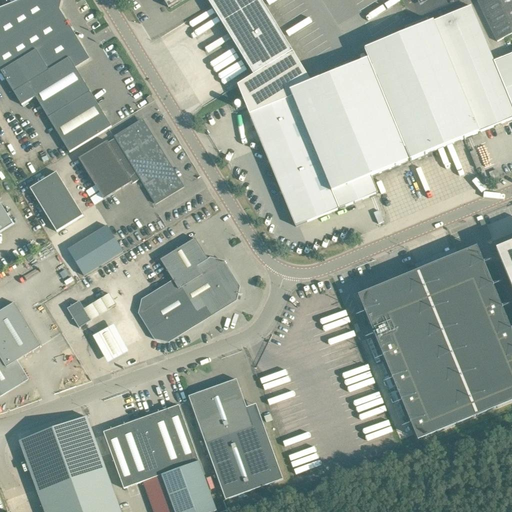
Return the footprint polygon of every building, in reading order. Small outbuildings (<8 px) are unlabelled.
[(22,0),(0,9),(0,69),(22,106),(36,97),(70,153),(112,127),(75,67),(88,59),(71,30),(72,27),(68,20),(64,20),(58,10),(60,0),(22,0)] [(165,0),(171,9),(184,0),(207,0),(254,76),(238,85),(250,115),(293,97),(291,91),(312,82),(261,0),(165,0)] [(511,0),(476,0),(497,42),(511,34),(511,0)] [(293,97),(250,115),(296,227),(378,194),(371,177),(511,119),(511,54),(494,62),(471,6),(365,50),(368,59),(312,82),(291,91),(293,97)] [(95,185),(86,191),(94,206),(131,183),(132,184),(140,180),(156,205),(184,187),(143,120),(79,159),(95,185)] [(56,173),(31,188),(58,232),(82,217),(56,173)] [(0,233),(14,225),(0,202),(0,233)] [(108,226),(68,251),(84,276),(124,252),(108,226)] [(173,281),(142,300),(139,314),(155,340),(169,343),(237,301),(239,295),(241,295),(239,294),(240,287),(224,261),(211,256),(208,260),(195,239),(161,260),(173,281)] [(511,244),(496,251),(511,288),(511,244)] [(360,297),(418,440),(511,401),(511,333),(477,249),(360,297)] [(68,309),(80,328),(91,321),(80,302),(68,309)] [(0,312),(0,395),(27,379),(16,362),(41,347),(15,303),(0,312)] [(189,397),(226,500),(282,480),(255,404),(247,407),(237,380),(189,397)] [(179,406),(104,433),(124,489),(145,482),(155,511),(213,511),(217,511),(179,406)] [(20,442),(45,511),(121,511),(87,418),(20,442)]
